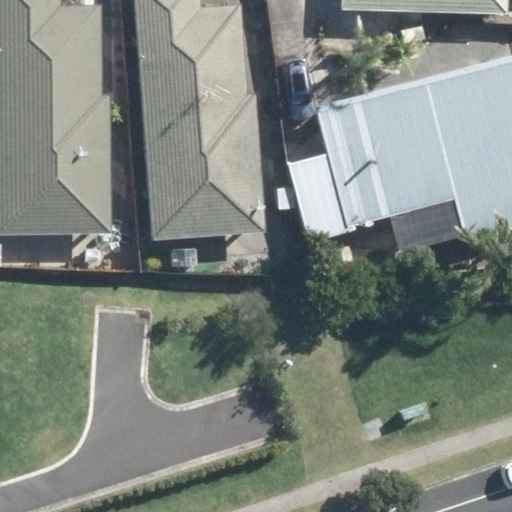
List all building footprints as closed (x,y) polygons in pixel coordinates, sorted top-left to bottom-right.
[(0,0),(0,241),(103,241),(102,103),(94,103),(93,13),(55,12),(54,0),(0,0)] [(127,0),(146,244),(260,236),(249,103),(242,102),(235,14),(196,16),(194,0),(127,0)] [(335,0),(335,15),(503,18),(503,0),(335,0)] [(511,64),(308,114),(319,163),(283,171),(301,244),(448,207),(458,245),(511,231),(511,64)] [(148,247),(134,249),(135,266),(149,265),(148,247)]
